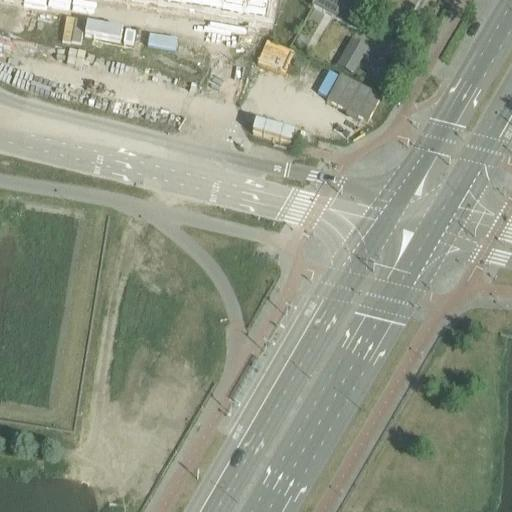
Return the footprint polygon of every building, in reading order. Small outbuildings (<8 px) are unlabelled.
[(180,0),(179,7),(180,7),(180,6),(201,9),(202,0),(180,0)] [(202,0),(201,9),(221,13),(221,14),(222,14),(223,0),(202,0)] [(223,0),(222,14),(243,17),(245,0),(223,0)] [(245,0),(243,17),(244,18),(244,16),(266,20),(268,0),(245,0)] [(315,0),(312,6),(357,31),(363,21),(347,11),(353,0),(376,0),(378,1),(378,0),(315,0)] [(378,0),(378,1),(372,11),(405,30),(407,28),(409,29),(414,21),(412,19),(418,9),(402,0),(378,0)] [(402,0),(418,9),(422,0),(402,0)]
